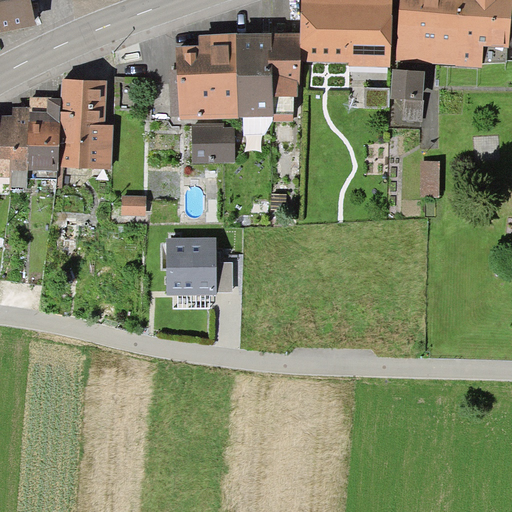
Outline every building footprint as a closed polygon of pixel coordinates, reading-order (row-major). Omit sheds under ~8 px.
[(0,0),(0,31),(30,25),(24,0),(0,0)] [(388,62),(389,62),(390,1),(337,0),(301,0),(301,22),(294,22),(294,29),(300,29),(300,60),(321,60),(320,76),(332,76),(332,60),(347,61),(346,89),(387,90),(388,62)] [(399,0),(395,61),(455,63),(460,0),(399,0)] [(511,0),(460,0),(455,63),(477,64),(477,63),(504,64),(506,46),(511,46),(511,0)] [(235,38),(236,48),(237,116),(271,115),(269,37),(235,38)] [(298,37),(269,37),(271,115),(291,115),(291,86),(296,86),(298,37)] [(179,118),(237,116),(236,48),(176,51),(177,74),(169,74),(171,106),(178,105),(179,118)] [(420,101),(414,101),(417,73),(394,71),(392,100),(406,101),(404,120),(418,122),(420,101)] [(108,170),(109,129),(99,128),(102,83),(62,81),(58,167),(108,170)] [(28,112),(14,114),(9,190),(20,191),(21,178),(55,180),(60,102),(28,101),(28,112)] [(12,124),(0,123),(0,190),(9,191),(9,190),(14,114),(12,114),(12,124)] [(192,163),(222,162),(221,131),(221,127),(191,128),(192,163)] [(231,131),(221,131),(222,162),(232,162),(231,131)] [(422,195),(433,196),(433,166),(422,166),(422,195)] [(271,209),(284,209),(285,191),(272,192),(271,209)] [(121,214),(140,215),(140,201),(121,200),(121,214)] [(74,242),(74,227),(62,227),(62,242),(74,242)] [(214,238),(169,238),(170,289),(214,289),(214,238)]
